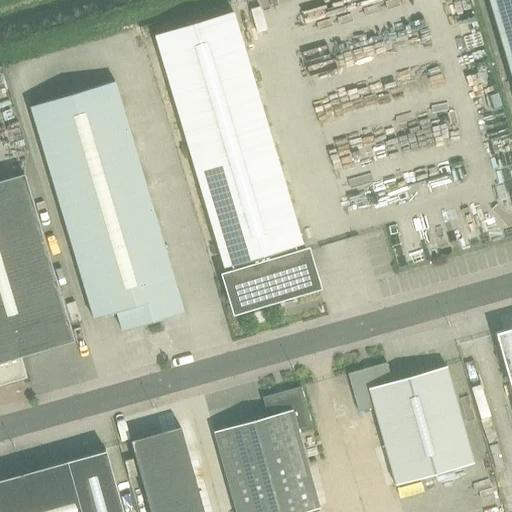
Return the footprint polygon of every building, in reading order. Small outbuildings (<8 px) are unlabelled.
[(511,0),(490,0),(511,74),(511,0)] [(236,308),(315,285),(233,11),(155,35),(236,308)] [(115,81),(30,106),(93,318),(116,311),(122,331),(184,312),(115,81)] [(0,385),(27,377),(21,357),(75,341),(25,173),(0,180),(0,385)] [(511,327),(495,332),(511,392),(511,327)] [(474,464),(446,365),(391,381),(386,363),(348,373),(359,412),(373,408),(395,486),(474,464)] [(262,397),(268,416),(214,431),(236,511),(302,511),(319,507),(297,429),(312,425),(301,386),(262,397)] [(130,439),(150,511),(204,511),(180,425),(130,439)] [(0,479),(0,511),(123,511),(106,450),(0,479)]
